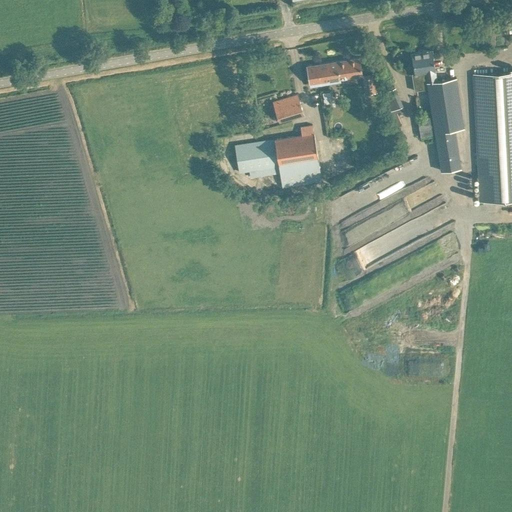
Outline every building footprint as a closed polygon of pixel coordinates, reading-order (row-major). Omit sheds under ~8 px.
[(458,87),(456,77),(437,80),(432,49),(411,52),(414,73),(411,73),(414,90),(429,87),(441,169),(462,166),(455,127),(465,126),(458,87)] [(362,74),(359,57),(306,65),(309,83),(362,74)] [(367,95),(376,93),(376,92),(377,92),(374,72),(363,74),(367,95)] [(511,72),(475,73),(476,98),(478,123),(481,201),(511,199),(511,72)] [(403,119),(399,107),(403,105),(395,88),(384,93),(397,122),(403,119)] [(303,114),(300,103),(297,94),(274,101),(280,121),(303,114)] [(251,176),(281,171),(283,186),(322,180),(314,124),(302,126),(304,133),(237,143),(241,170),(250,169),(251,176)] [(410,156),(351,181),(355,188),(346,192),(353,208),(367,202),(366,199),(385,191),(379,176),(408,164),(412,162),(410,156)] [(434,174),(437,182),(446,179),(442,171),(434,174)] [(450,209),(459,204),(452,192),(443,196),(450,209)] [(342,224),(349,237),(396,210),(390,198),(342,224)]
